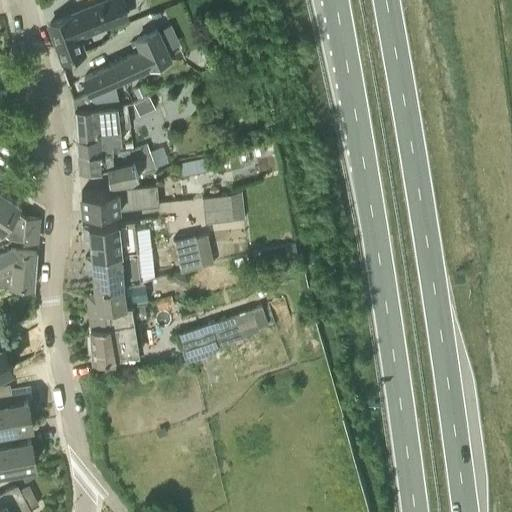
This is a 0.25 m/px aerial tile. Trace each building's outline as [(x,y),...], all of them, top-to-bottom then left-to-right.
[(78,38),(96,31),(130,18),(123,0),(106,0),(50,22),(64,58),(83,51),(78,38)] [(90,91),(108,83),(111,82),(172,57),(159,27),(154,29),(136,38),(141,48),(84,76),(90,91)] [(126,103),(117,104),(111,82),(108,83),(90,91),(94,106),(74,108),(76,136),(98,134),(97,129),(120,127),(129,126),(126,103)] [(137,98),(148,93),(143,83),(133,88),(137,98)] [(137,98),(132,100),(138,112),(154,104),(148,93),(137,98)] [(100,147),(101,149),(112,149),(111,139),(121,139),(120,127),(97,129),(98,134),(76,136),(78,149),(100,147)] [(109,181),(132,178),(139,173),(138,171),(155,166),(147,141),(133,146),(134,147),(136,159),(133,159),(112,164),(110,165),(107,165),(109,181)] [(262,143),(254,145),(255,153),(264,151),(262,143)] [(136,159),(134,147),(112,149),(101,149),(100,147),(78,149),(79,167),(107,165),(110,165),(112,164),(133,159),(136,159)] [(195,171),(193,158),(180,160),(182,173),(195,171)] [(83,211),(103,209),(158,204),(156,183),(101,188),(81,190),(83,211)] [(40,216),(26,215),(16,209),(21,202),(2,190),(0,193),(0,228),(10,235),(24,236),(24,239),(38,241),(40,216)] [(204,209),(232,206),(230,193),(202,196),(204,209)] [(232,206),(204,209),(205,221),(233,218),(232,206)] [(92,255),(137,250),(133,219),(108,221),(88,223),(92,255)] [(174,238),(181,268),(203,263),(195,232),(174,238)] [(296,240),(285,242),(288,256),(299,253),(296,240)] [(0,273),(2,272),(2,283),(33,285),(36,251),(15,250),(15,249),(10,248),(0,252),(0,273)] [(104,285),(123,282),(141,280),(137,250),(92,255),(95,286),(104,285)] [(243,256),(233,258),(235,267),(245,265),(243,256)] [(187,281),(183,268),(169,272),(171,278),(180,283),(187,281)] [(87,303),(90,325),(100,323),(110,322),(109,307),(127,303),(123,282),(104,285),(95,286),(96,302),(87,303)] [(175,308),(172,294),(155,297),(158,311),(175,308)] [(262,302),(250,306),(199,324),(206,347),(242,335),(258,327),(257,324),(268,320),(262,302)] [(93,358),(118,356),(118,354),(138,350),(131,303),(127,304),(127,303),(109,307),(110,322),(100,323),(90,325),(93,358)] [(176,331),(184,354),(206,347),(199,324),(176,331)] [(0,371),(13,364),(1,342),(0,342),(0,371)] [(230,380),(225,367),(237,363),(232,350),(207,360),(216,385),(230,380)] [(0,427),(5,426),(5,427),(12,426),(31,422),(27,398),(12,401),(9,382),(0,383),(0,427)] [(0,468),(3,468),(13,466),(15,466),(34,462),(30,438),(15,441),(12,426),(5,427),(5,426),(0,427),(0,468)] [(0,511),(19,511),(27,508),(26,506),(37,501),(28,483),(17,489),(15,484),(0,491),(0,511)]
